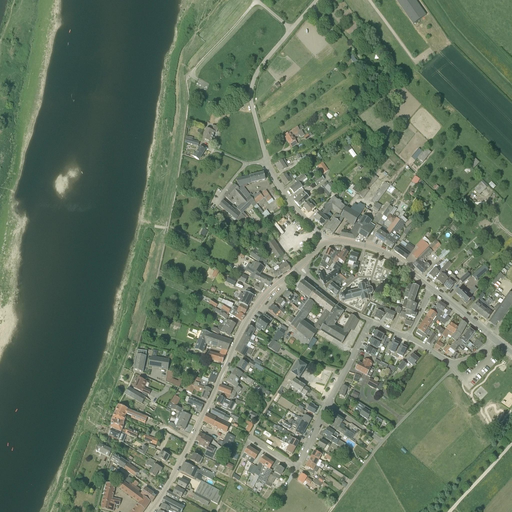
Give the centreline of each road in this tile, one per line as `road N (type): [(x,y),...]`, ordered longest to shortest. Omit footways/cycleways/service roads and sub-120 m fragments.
road 1 (residential): [(267,160),(251,85),(316,0)]
road 2 (tertiary): [(208,403),(258,302),(299,266)]
road 3 (tertiary): [(147,511),(208,403)]
road 4 (residential): [(250,437),(298,464),(328,404)]
road 5 (tertiary): [(432,289),(381,250),(324,242)]
